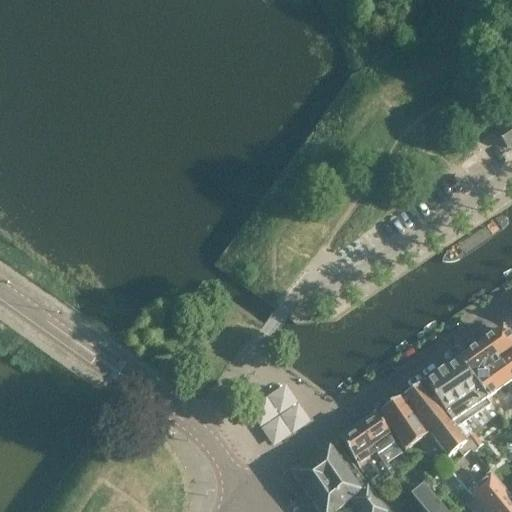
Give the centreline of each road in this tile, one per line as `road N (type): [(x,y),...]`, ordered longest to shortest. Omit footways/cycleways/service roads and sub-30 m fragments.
road 1 (residential): [(192,426),(304,285),(353,279),(511,178)]
road 2 (residential): [(504,309),(244,486)]
road 3 (tertiary): [(192,426),(0,289)]
